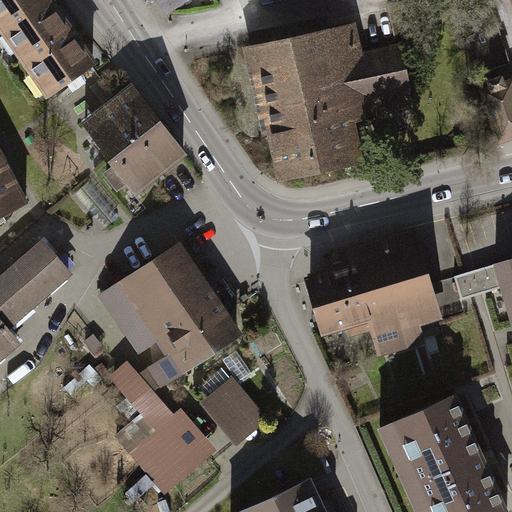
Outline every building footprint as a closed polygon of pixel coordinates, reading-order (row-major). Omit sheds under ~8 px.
[(97,63),(54,0),(0,0),(0,31),(45,98),(97,63)] [(158,0),(166,12),(184,0),(158,0)] [(354,25),(244,47),(270,176),(362,157),(354,117),(410,106),(396,40),(358,48),(354,25)] [(511,81),(479,93),(496,143),(511,137),(511,81)] [(185,155),(128,84),(77,124),(133,196),(185,155)] [(0,158),(0,221),(27,206),(0,158)] [(439,324),(412,234),(346,254),(351,271),(304,285),(321,341),(369,327),(378,359),(423,346),(418,330),(439,324)] [(72,271),(41,235),(0,270),(0,359),(23,339),(11,325),(72,271)] [(245,326),(183,235),(103,290),(165,380),(245,326)] [(511,261),(487,268),(511,359),(511,261)] [(174,480),(210,447),(127,359),(91,392),(174,480)] [(233,371),(197,400),(230,441),(266,412),(233,371)] [(381,431),(418,511),(506,511),(454,397),(381,431)] [(320,511),(307,482),(241,511),(320,511)]
